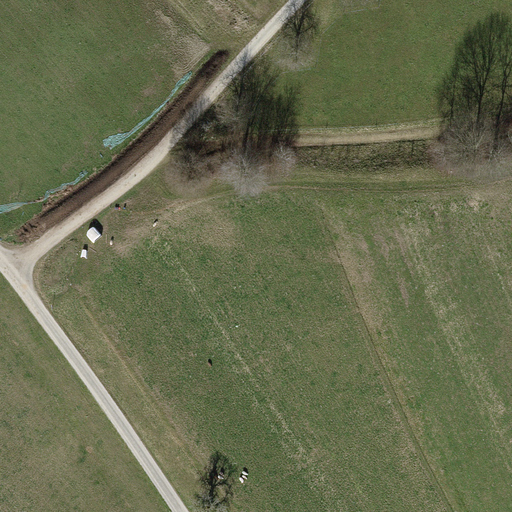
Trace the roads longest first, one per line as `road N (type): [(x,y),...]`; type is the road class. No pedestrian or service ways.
road 1 (track): [(182,137),(206,153),(449,129),(511,112)]
road 2 (track): [(0,255),(180,511)]
road 3 (track): [(14,271),(182,137)]
road 4 (track): [(182,137),(302,0)]
